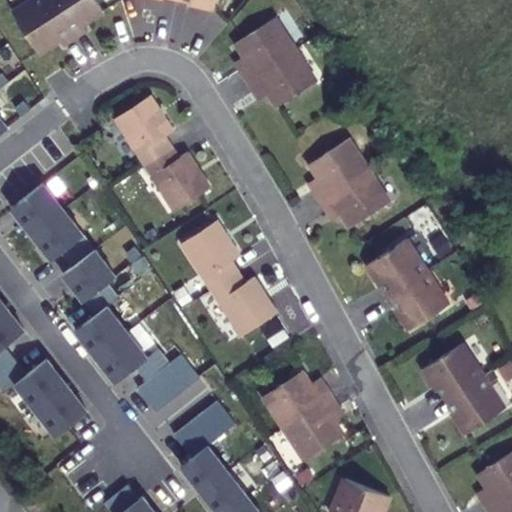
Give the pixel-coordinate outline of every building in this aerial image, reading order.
[(59,35),(35,0),(16,0),(0,11),(0,17),(23,51),(42,38),(46,44),(59,35)] [(35,0),(59,35),(71,27),(68,22),(88,9),(81,0),(35,0)] [(242,82),(292,45),(273,17),(233,44),(244,60),(233,68),(242,82)] [(292,45),(242,82),(250,92),(261,85),(276,107),(316,80),(292,45)] [(141,161),(169,142),(162,132),(169,127),(144,91),(109,114),(141,161)] [(316,204),(367,170),(346,139),(307,166),(319,184),(307,192),(316,204)] [(169,142),(141,161),(172,206),(206,182),(182,148),(176,152),(169,142)] [(367,170),(316,204),(324,217),(336,209),(347,226),(386,200),(367,170)] [(42,177),(10,202),(30,228),(62,203),(42,177)] [(62,203),(30,228),(51,254),(60,247),(71,261),(93,243),(62,203)] [(211,286),(237,268),(228,256),(237,250),(213,216),(179,240),(211,286)] [(62,268),(83,295),(114,270),(93,243),(71,261),(62,268)] [(384,307),(424,280),(403,248),(362,275),(384,307)] [(237,268),(211,286),(241,329),(275,307),(250,271),(242,276),(237,268)] [(424,280),(384,307),(405,338),(445,311),(424,280)] [(0,365),(14,354),(3,340),(23,324),(2,298),(0,299),(0,365)] [(106,299),(74,324),(94,350),(126,325),(106,299)] [(270,344),(287,336),(279,318),(262,326),(270,344)] [(126,325),(94,350),(114,376),(146,351),(126,325)] [(440,410),(480,383),(459,351),(419,378),(440,410)] [(13,378),(34,404),(65,379),(45,353),(25,368),(14,354),(0,365),(0,383),(2,387),(13,378)] [(285,422),(327,392),(318,380),(312,384),(299,365),(262,391),(285,422)] [(34,404),(54,429),(86,404),(65,379),(34,404)] [(480,383),(440,410),(461,441),(501,414),(480,383)] [(327,392),(285,422),(306,453),(342,427),(329,409),(335,405),(327,392)] [(206,439),(180,460),(200,485),(226,464),(206,439)] [(471,511),(498,511),(511,503),(511,463),(510,460),(470,488),(482,504),(471,511)] [(226,464),(200,485),(220,511),(247,490),(226,464)] [(158,511),(141,490),(115,511),(158,511)] [(263,511),(247,490),(220,511),(263,511)] [(384,511),(385,508),(329,497),(325,511),(384,511)] [(511,511),(511,503),(498,511),(511,511)]
